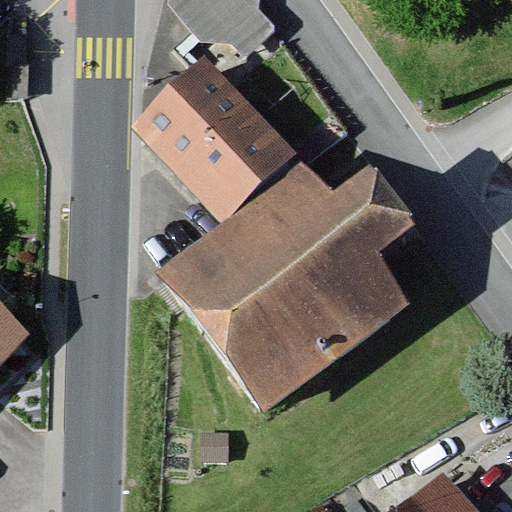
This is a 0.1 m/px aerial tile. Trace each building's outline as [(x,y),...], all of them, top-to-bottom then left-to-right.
[(170,0),(169,10),(201,46),(229,50),(241,63),(248,62),(276,34),(258,15),(258,4),(254,0),(170,0)] [(295,165),(207,73),(140,137),(228,228),(295,165)] [(318,172),(168,279),(267,419),(413,315),(387,279),(425,253),(384,197),(352,220),(318,172)] [(0,377),(33,342),(0,312),(0,377)] [(469,511),(444,484),(411,511),(469,511)]
